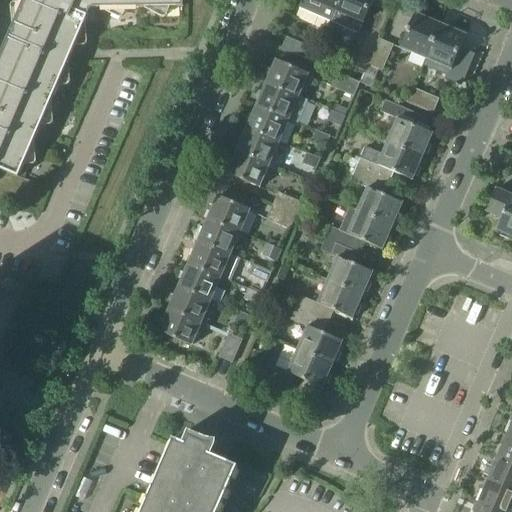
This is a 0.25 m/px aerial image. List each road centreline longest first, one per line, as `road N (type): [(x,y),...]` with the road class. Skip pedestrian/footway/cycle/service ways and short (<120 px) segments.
road 1 (residential): [(102,349),(249,0)]
road 2 (residential): [(340,456),(102,349)]
road 3 (residential): [(0,243),(40,245),(122,57)]
road 4 (residential): [(430,252),(340,456)]
road 5 (residential): [(430,252),(511,57)]
road 6 (residential): [(511,315),(432,499)]
road 7 (residential): [(30,511),(102,349)]
